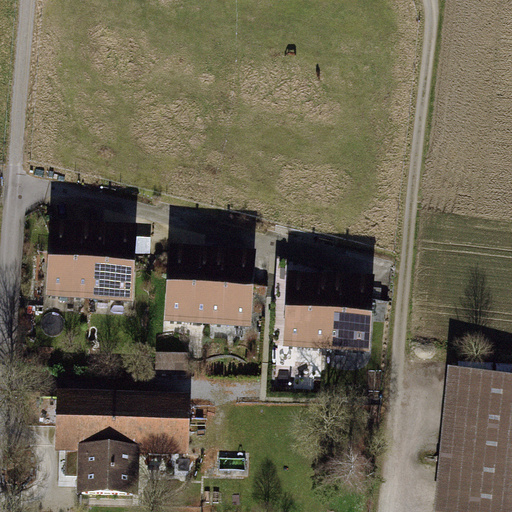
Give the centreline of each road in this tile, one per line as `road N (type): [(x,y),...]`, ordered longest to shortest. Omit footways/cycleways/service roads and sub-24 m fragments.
road 1 (track): [(390,511),(431,0)]
road 2 (residential): [(0,367),(14,177)]
road 3 (track): [(14,177),(28,0)]
